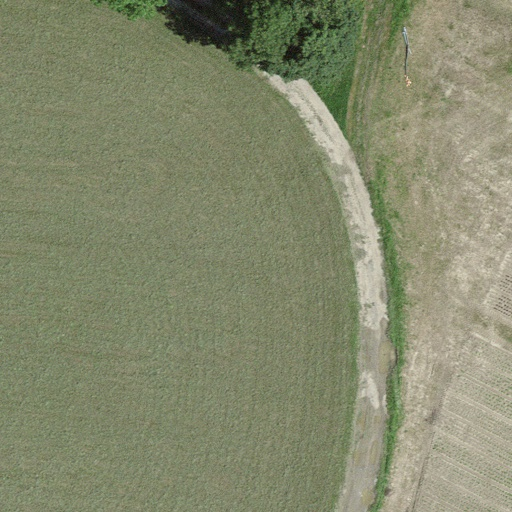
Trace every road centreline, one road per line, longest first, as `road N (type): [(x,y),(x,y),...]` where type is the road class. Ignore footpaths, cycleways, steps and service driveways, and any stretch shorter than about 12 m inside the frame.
road 1 (track): [(351,511),(366,460),(374,295),(344,157),(277,60),(183,0)]
road 2 (track): [(344,157),(390,0)]
